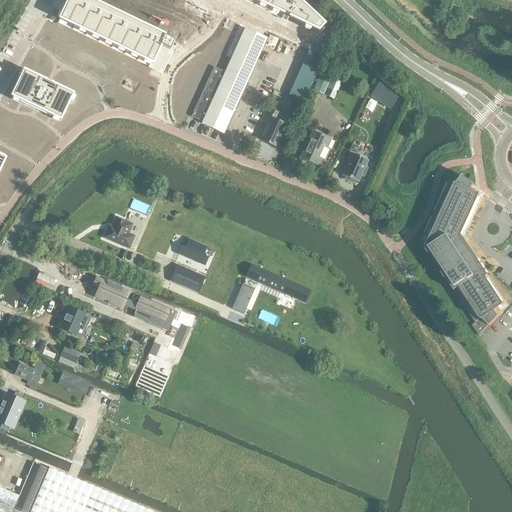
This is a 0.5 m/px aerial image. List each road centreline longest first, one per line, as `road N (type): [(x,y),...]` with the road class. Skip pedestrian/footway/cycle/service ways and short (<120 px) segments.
road 1 (unclassified): [(0,222),(68,135),(97,116),(127,112),(371,219),(511,433)]
road 2 (secondary): [(446,86),(343,0)]
